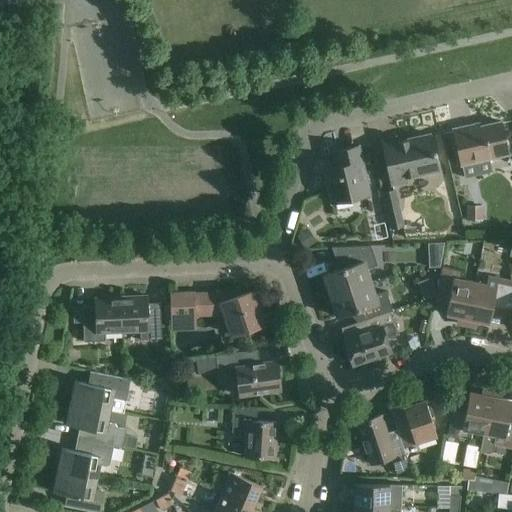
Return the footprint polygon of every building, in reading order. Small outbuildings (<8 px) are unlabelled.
[(453,130),(457,149),(461,166),(508,155),(500,122),(477,127),(477,129),(469,130),(468,126),(453,130)] [(382,141),(386,161),(391,185),(405,182),(404,178),(437,170),(429,135),(396,143),(395,138),(382,141)] [(369,195),(362,166),(358,147),(334,152),(337,166),(324,170),(332,203),(369,195)] [(394,191),(383,194),(391,229),(402,226),(394,191)] [(485,215),(499,209),(492,194),(478,200),(485,215)] [(322,275),(329,296),(371,282),(366,270),(377,266),(370,246),(331,248),(339,270),(322,275)] [(460,325),(466,326),(475,282),(463,280),(465,272),(442,267),(435,302),(448,305),(445,315),(458,318),(460,321),(460,325)] [(491,313),(503,316),(510,281),(487,276),(486,285),(475,282),(466,326),(472,327),(473,323),(476,321),(489,324),(491,313)] [(511,281),(510,281),(503,316),(511,317),(511,281)] [(356,323),(361,321),(390,312),(392,311),(386,291),(375,295),(371,282),(329,296),(336,317),(353,311),(356,323)] [(170,295),(170,315),(170,317),(225,315),(232,335),(248,330),(253,333),(254,332),(252,329),(254,329),(257,327),(260,326),(262,324),(262,322),(262,320),(254,297),(253,295),(251,293),(249,293),(240,296),(238,292),(170,295)] [(146,296),(121,297),(122,332),(140,331),(140,340),(161,339),(160,303),(147,304),(146,296)] [(122,332),(121,297),(95,298),(95,306),(82,307),(83,342),(105,341),(104,333),(122,332)] [(390,312),(361,321),(365,333),(344,340),(352,364),(390,351),(386,339),(398,335),(390,312)] [(251,351),(231,354),(215,356),(217,370),(235,368),(239,396),(280,391),(276,361),(253,364),(251,351)] [(74,381),(70,403),(109,410),(112,398),(123,400),(126,398),(130,379),(90,371),(89,372),(95,373),(92,385),(74,381)] [(454,400),(450,420),(447,435),(470,440),(472,432),(483,434),(492,390),(486,389),(485,393),(482,395),(469,392),(467,403),(454,400)] [(498,392),(492,390),(483,434),(479,451),(488,453),(492,451),(493,444),(511,448),(511,411),(510,412),(511,402),(511,401),(500,399),(497,396),(498,392)] [(404,410),(392,414),(400,439),(403,447),(437,436),(431,419),(433,416),(433,414),(432,409),(430,407),(427,406),(425,401),(413,405),(409,403),(408,400),(401,402),(404,410)] [(109,410),(70,403),(66,424),(84,428),(82,440),(113,446),(124,448),(127,430),(116,427),(114,424),(107,423),(109,410)] [(245,457),(254,457),(274,459),(276,423),(256,421),(257,409),(233,408),(231,432),(246,433),(245,457)] [(403,447),(400,439),(390,443),(381,415),(357,423),(370,464),(390,457),(394,471),(409,466),(403,447)] [(61,448),(57,470),(96,478),(99,465),(106,466),(109,464),(113,446),(82,440),(79,452),(61,448)] [(177,474),(188,479),(190,473),(180,468),(177,474)] [(96,478),(57,470),(53,492),(71,495),(69,507),(64,506),(92,511),(100,511),(103,495),(101,492),(94,490),(96,478)] [(230,473),(222,491),(254,505),(261,486),(230,473)] [(170,490),(181,495),(186,483),(175,478),(170,490)] [(489,480),(468,479),(467,491),(488,492),(489,480)] [(354,484),(354,507),(401,507),(401,485),(354,484)] [(449,486),(449,508),(459,508),(461,486),(449,486)] [(222,491),(214,510),(219,511),(250,511),(254,505),(222,491)] [(156,500),(161,510),(173,504),(167,493),(156,500)] [(415,511),(425,511),(426,501),(417,500),(415,511)] [(152,501),(133,511),(157,511),(158,511),(152,501)]
